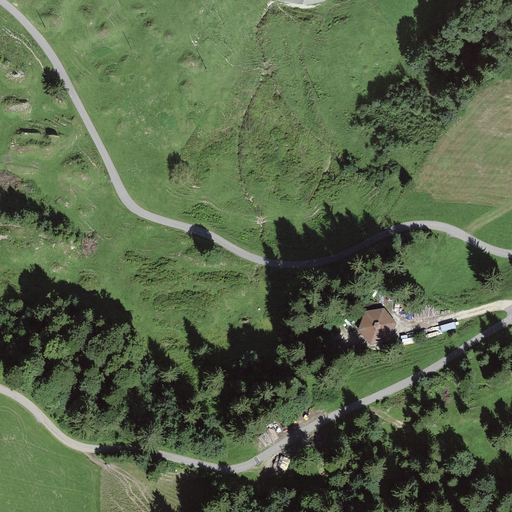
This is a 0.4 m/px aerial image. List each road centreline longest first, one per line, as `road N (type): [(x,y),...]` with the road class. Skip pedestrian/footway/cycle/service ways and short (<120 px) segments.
road 1 (track): [(1,0),(49,51),(121,192),(143,213),(267,262),(338,257),(416,224),(511,253)]
road 2 (track): [(511,319),(235,469),(67,441),(0,388)]
